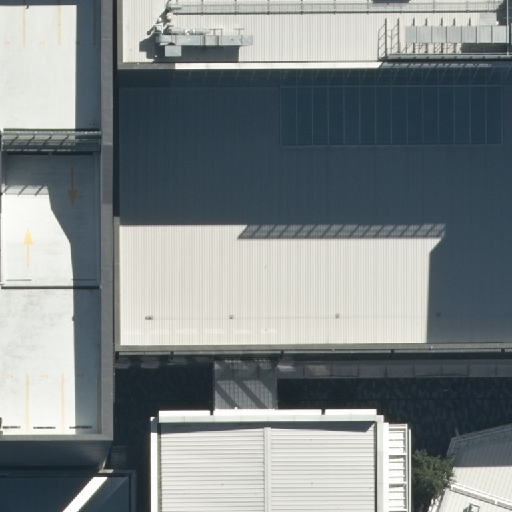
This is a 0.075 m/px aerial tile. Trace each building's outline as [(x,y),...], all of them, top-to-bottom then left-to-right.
[(511,0),(99,0),(100,36),(103,177),(106,358),(234,360),(384,360),(511,358),(511,0)] [(0,473),(107,474),(106,397),(106,358),(103,177),(100,36),(43,37),(0,37),(0,473)] [(384,511),(384,427),(236,426),(141,427),(141,511),(384,511)] [(511,511),(511,428),(451,440),(427,511),(511,511)] [(109,478),(0,477),(0,511),(141,511),(141,478),(109,478)]
